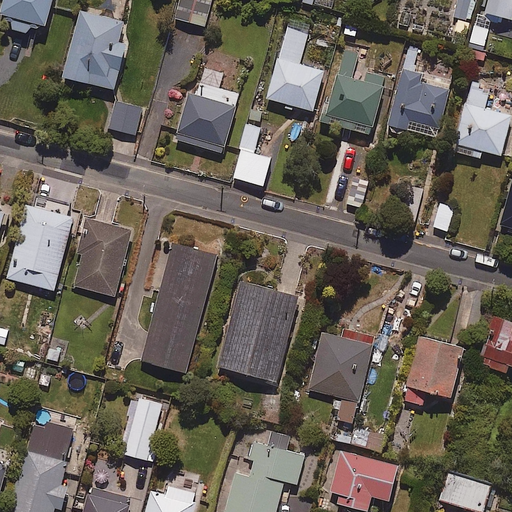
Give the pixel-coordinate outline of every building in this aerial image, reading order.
[(5,0),(3,12),(8,14),(7,17),(15,19),(13,27),(31,32),(33,25),(41,27),(42,24),(48,25),(54,0),(5,0)] [(211,0),(183,0),(179,19),(205,26),(211,0)] [(471,0),(455,0),(451,17),(466,21),(471,0)] [(511,0),(487,0),(485,12),(511,18),(511,0)] [(123,22),(80,10),(61,75),(111,90),(125,44),(117,42),(123,22)] [(308,32),(288,26),(266,97),(311,111),(323,71),(299,64),(308,32)] [(487,28),(473,26),(469,45),(484,48),(487,28)] [(369,134),(386,77),(354,68),(358,54),(342,49),(322,121),(369,134)] [(222,73),(203,68),(196,95),(188,93),(176,140),(224,152),(239,93),(218,88),(222,73)] [(451,82),(402,69),(386,125),(435,139),(451,82)] [(488,92),(470,87),(453,151),(479,158),(481,150),(500,155),(510,116),(484,109),(488,92)] [(142,108),(113,101),(106,128),(135,135),(142,108)] [(261,127),(246,124),(233,178),(262,185),(269,158),(254,154),(261,127)] [(511,231),(511,180),(498,227),(511,231)] [(0,239),(11,204),(0,200),(0,239)] [(78,216),(31,202),(8,275),(55,289),(78,216)] [(454,208),(439,204),(432,226),(447,231),(454,208)] [(136,229),(89,216),(79,251),(85,253),(76,284),(117,295),(136,229)] [(220,250),(167,237),(137,356),(191,369),(220,250)] [(300,294),(238,277),(215,360),(277,377),(300,294)] [(511,321),(494,316),(478,363),(505,372),(508,365),(511,366),(511,321)] [(11,329),(0,326),(0,343),(6,345),(11,329)] [(374,336),(345,329),(343,338),(322,332),(308,389),(341,398),(336,419),(352,424),(374,336)] [(462,348),(419,337),(403,400),(422,405),(425,391),(450,398),(462,348)] [(163,402),(134,397),(124,454),(152,459),(163,402)] [(300,483),(307,454),(288,449),(292,434),(267,427),(263,442),(249,438),(241,472),(237,471),(225,511),(278,511),(287,480),(300,483)] [(384,435),(354,427),(350,444),(380,452),(384,435)] [(64,482),(73,450),(30,438),(8,511),(56,511),(58,506),(64,508),(71,485),(64,482)] [(397,461),(340,448),(328,503),(367,511),(370,497),(388,501),(397,461)] [(0,499),(9,465),(0,462),(0,499)] [(427,472),(419,498),(465,511),(473,485),(427,472)] [(195,511),(201,494),(170,485),(167,494),(153,490),(147,511),(195,511)] [(130,511),(134,498),(91,486),(84,511),(130,511)]
